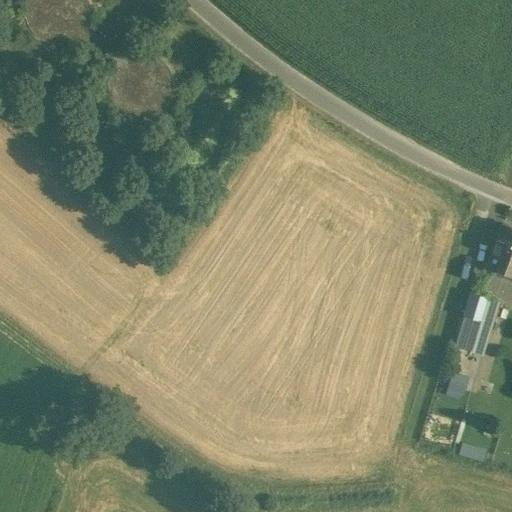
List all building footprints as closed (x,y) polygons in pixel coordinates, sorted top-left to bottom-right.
[(71,40),(79,35),(79,34),(85,28),(87,24),(89,20),(91,10),(90,1),(89,0),(26,0),(25,9),(26,18),(30,26),(36,34),(44,39),(53,42),(62,42),(71,40)] [(79,35),(114,67),(115,66),(109,61),(117,51),(119,52),(128,42),(101,18),(91,28),(93,30),(84,39),(79,34),(79,35)] [(85,28),(79,34),(84,39),(93,30),(91,28),(87,24),(85,28)] [(121,59),(124,57),(119,52),(117,51),(109,61),(115,66),(115,65),(121,59)] [(155,114),(163,109),(169,102),(173,94),(175,85),(174,75),(170,67),(164,60),(157,54),(148,52),(138,51),(129,54),(124,57),(121,59),(115,65),(115,66),(114,67),(111,74),(109,83),(110,92),(114,101),(120,108),(128,113),(136,116),(146,116),(155,114)] [(511,226),(503,223),(487,267),(511,275),(511,226)] [(482,352),(497,302),(499,302),(499,301),(471,292),(464,315),(467,316),(458,345),(482,352)] [(454,372),(449,386),(462,390),(466,376),(454,372)] [(463,444),(460,453),(481,459),(484,449),(463,444)]
